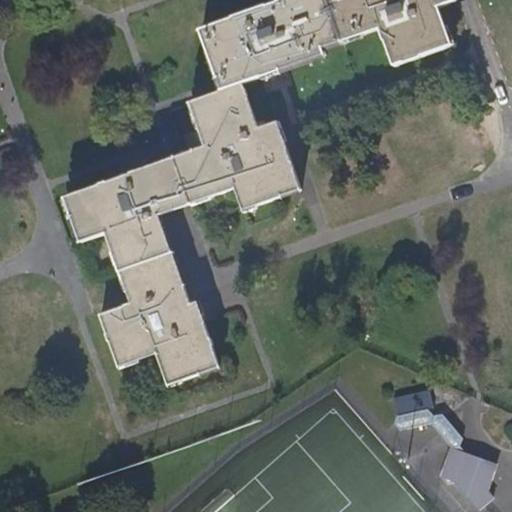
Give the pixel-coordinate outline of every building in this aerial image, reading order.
[(299,3),(297,0),(285,0),(274,4),(276,12),(260,18),(257,11),(205,30),(212,52),(208,53),(217,77),(223,93),(243,86),(325,57),(322,49),(332,45),(340,43),(341,42),(339,36),(325,0),(306,0),(299,3)] [(392,67),(420,57),(443,49),(436,31),(442,29),(434,8),(447,4),(445,0),(325,0),(339,36),(356,30),(358,36),(377,30),(392,67)] [(276,12),(274,4),(257,11),(260,18),(276,12)] [(451,47),(444,28),(442,29),(436,31),(443,49),(451,47)] [(212,52),(205,30),(200,32),(208,53),(212,52)] [(359,38),(358,36),(356,30),(339,36),(341,42),(340,43),(340,45),(359,38)] [(294,171),(288,156),(282,158),(277,144),(271,126),(259,130),(243,86),(223,93),(196,102),(206,129),(200,131),(206,148),(175,160),(189,200),(207,194),(210,200),(236,191),(241,206),(254,202),(256,206),(301,191),(294,171)] [(206,129),(196,102),(189,105),(199,131),(200,131),(206,129)] [(286,141),(279,123),(271,126),(277,144),(284,142),(286,141)] [(288,156),(284,142),(277,144),(282,158),(288,156)] [(189,200),(175,160),(157,166),(173,213),(191,206),(189,200)] [(173,213),(157,166),(92,190),(72,198),(79,218),(74,220),(83,246),(108,237),(114,256),(119,254),(126,273),(174,256),(160,217),(173,213)] [(211,202),(210,200),(207,194),(189,200),(191,206),(192,209),(211,202)] [(79,218),(72,198),(65,200),(72,221),(74,220),(79,218)] [(257,210),(256,206),(254,202),(241,206),(244,214),(257,210)] [(126,273),(119,254),(114,256),(111,257),(118,276),(121,275),(126,273)] [(222,370),(204,319),(191,323),(187,311),(193,309),(174,256),(126,273),(121,275),(132,306),(101,317),(117,363),(138,356),(140,362),(159,355),(165,374),(178,371),(183,383),(200,378),(222,370)] [(206,318),(202,306),(193,309),(187,311),(191,323),(204,319),(206,318)] [(140,362),(138,356),(117,363),(120,371),(141,364),(140,362)] [(183,383),(178,371),(165,374),(170,390),(183,385),(183,383)] [(430,410),(426,394),(390,403),(394,419),(425,412),(430,410)] [(427,425),(430,416),(425,412),(394,419),(392,425),(393,427),(399,433),(427,425)] [(461,441),(437,415),(430,416),(427,425),(449,448),(448,450),(458,448),(459,445),(461,441)] [(454,483),(463,453),(458,448),(448,450),(439,479),(445,486),(454,483)] [(475,495),(476,458),(463,453),(454,483),(478,511),(484,505),(475,495)] [(488,492),(495,464),(476,458),(475,495),(484,505),(493,498),(488,492)]
